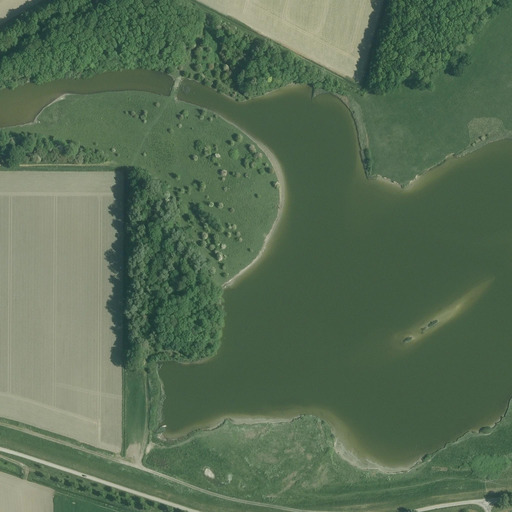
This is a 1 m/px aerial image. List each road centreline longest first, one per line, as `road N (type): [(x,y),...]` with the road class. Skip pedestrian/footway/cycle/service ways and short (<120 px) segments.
road 1 (track): [(0,422),(205,491),(319,511)]
road 2 (unclassified): [(0,449),(194,511)]
